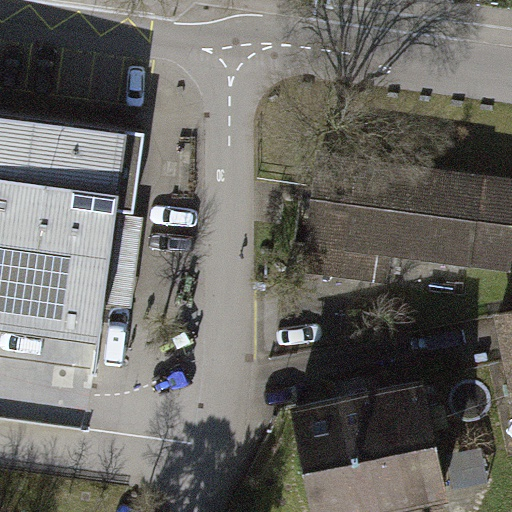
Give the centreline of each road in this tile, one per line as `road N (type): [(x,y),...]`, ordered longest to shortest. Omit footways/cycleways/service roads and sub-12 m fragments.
road 1 (residential): [(235,42),(227,369),(210,481)]
road 2 (residential): [(235,42),(511,76)]
road 3 (residential): [(0,9),(235,42)]
road 4 (residential): [(210,481),(0,450)]
